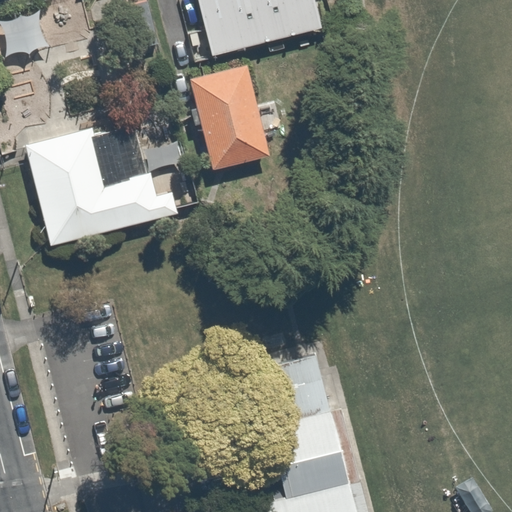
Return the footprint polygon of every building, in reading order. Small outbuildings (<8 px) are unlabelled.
[(196,0),(211,57),(329,28),(321,0),(196,0)] [(59,5),(0,18),(0,29),(6,55),(68,41),(59,5)] [(279,118),(274,97),(258,101),(248,62),(191,76),(214,170),(271,156),(263,122),(279,118)] [(148,175),(135,118),(25,144),(48,246),(181,215),(170,169),(148,175)] [(364,511),(317,350),(246,371),(282,496),(261,502),(264,511),(364,511)]
